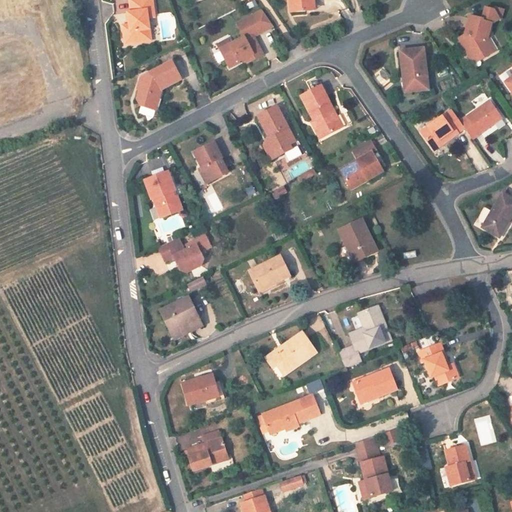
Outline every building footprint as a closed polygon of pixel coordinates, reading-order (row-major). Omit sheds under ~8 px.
[(123,33),(125,44),(151,41),(148,18),(147,11),(153,10),(152,0),(129,0),(131,13),(127,13),(129,25),(130,32),(123,33)] [(314,3),(313,0),(289,0),(291,13),(305,11),(304,4),(314,3)] [(314,10),(314,3),(304,4),(305,11),(314,10)] [(471,61),(478,57),(484,58),(495,52),(487,38),(491,24),(499,19),(500,20),(503,10),(494,8),(493,10),(485,8),(482,19),(470,16),(465,35),(458,38),(471,61)] [(245,59),(247,63),(263,55),(253,37),(262,32),(253,16),(237,24),(244,38),(230,45),(220,50),(229,68),(239,63),(239,62),(245,59)] [(217,46),(220,50),(230,45),(227,40),(217,46)] [(424,49),(400,51),(403,77),(409,76),(411,92),(428,90),(424,49)] [(181,80),(172,62),(149,73),(151,76),(147,79),(141,77),(137,89),(139,90),(137,100),(140,106),(149,109),(152,96),(159,98),(162,90),(181,80)] [(337,116),(321,86),(301,96),(314,121),(322,138),(339,129),(333,118),(337,116)] [(159,98),(152,96),(149,109),(155,111),(159,98)] [(460,122),(465,129),(472,140),(502,119),(489,101),(460,122)] [(273,141),(264,146),(271,160),(292,150),(289,145),(295,142),(277,107),(258,117),(268,137),(271,136),(273,141)] [(421,133),(434,151),(458,134),(465,129),(460,122),(452,111),(445,116),(445,115),(421,133)] [(342,128),(337,116),(333,118),(339,129),(342,128)] [(320,139),(322,138),(314,121),(311,122),(320,139)] [(268,137),(264,146),(273,141),(271,136),(268,137)] [(366,177),(367,180),(383,171),(373,153),(376,151),(371,141),(352,152),(357,161),(340,171),(349,186),(366,177)] [(222,158),(214,143),(194,153),(202,168),(203,168),(210,182),(228,173),(220,159),(222,158)] [(206,184),(210,182),(203,168),(202,168),(199,170),(206,184)] [(317,175),(313,168),(298,177),(301,184),(317,175)] [(160,207),(164,217),(182,210),(177,196),(175,197),(173,192),(175,191),(168,172),(145,180),(152,200),(154,199),(157,208),(160,207)] [(351,190),(367,180),(366,177),(349,186),(351,190)] [(509,221),(511,216),(511,199),(502,194),(483,228),(500,237),(505,228),(503,226),(506,220),(509,221)] [(481,226),(490,211),(485,208),(477,224),(481,226)] [(368,240),(370,239),(362,220),(340,231),(355,263),(374,254),(368,240)] [(179,238),(158,248),(165,261),(174,257),(180,270),(187,273),(201,266),(203,259),(197,245),(185,251),(179,238)] [(377,252),(370,239),(368,240),(374,254),(377,252)] [(415,251),(402,254),(404,260),(416,257),(415,251)] [(273,282),(274,285),(290,277),(280,257),(249,272),(258,289),(273,282)] [(188,285),(191,291),(207,284),(203,277),(188,285)] [(274,285),(273,282),(258,289),(260,295),(275,288),(274,285)] [(187,325),(191,332),(203,326),(189,298),(161,311),(171,333),(187,325)] [(357,354),(391,341),(378,307),(359,314),(365,330),(366,334),(352,340),(355,347),(338,353),(345,369),(361,363),(357,354)] [(175,340),(191,332),(187,325),(171,333),(175,340)] [(352,340),(366,334),(365,330),(350,335),(352,340)] [(291,368),(315,351),(302,333),(266,358),(271,366),(275,363),(277,365),(281,371),(289,366),(291,368)] [(444,354),(441,344),(419,353),(422,362),(425,361),(431,378),(435,377),(439,386),(459,379),(453,365),(449,366),(447,367),(442,355),(444,354)] [(316,353),(315,351),(291,368),(292,370),(316,353)] [(284,375),(292,370),(291,368),(289,366),(281,371),(284,375)] [(397,390),(389,370),(353,384),(360,401),(378,394),(379,398),(397,390)] [(213,375),(182,385),(188,406),(205,401),(206,405),(225,399),(224,396),(219,397),(215,383),(213,375)] [(215,383),(219,397),(224,396),(220,381),(215,383)] [(361,405),(379,398),(378,394),(360,401),(361,405)] [(321,415),(313,396),(262,416),(265,424),(269,433),(284,427),(285,430),(286,432),(299,427),(298,424),(321,415)] [(285,430),(284,427),(269,433),(270,436),(285,430)] [(204,437),(207,444),(222,439),(220,432),(204,437)] [(187,451),(193,471),(212,465),(211,462),(228,457),(222,439),(207,444),(187,451)] [(470,462),(466,446),(446,452),(450,467),(446,468),(451,487),(473,481),(468,463),(470,462)] [(229,460),(228,457),(211,462),(212,465),(229,460)] [(371,498),(392,492),(383,458),(362,464),(367,483),(371,498)] [(303,484),(301,477),(281,483),(284,492),(304,485),(303,484)] [(364,500),(371,498),(367,483),(360,484),(364,500)] [(269,511),(262,489),(244,495),(247,503),(241,504),(243,511),(269,511)]
